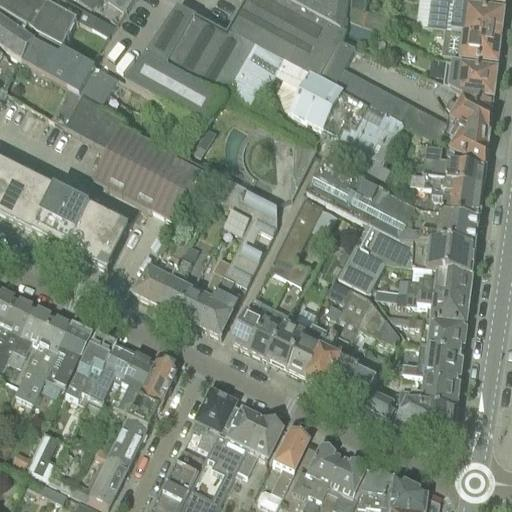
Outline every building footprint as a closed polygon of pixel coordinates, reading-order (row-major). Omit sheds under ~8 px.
[(27,0),(8,0),(0,12),(0,16),(31,35),(38,42),(63,55),(77,26),(47,10),(46,11),(27,0)] [(33,0),(40,4),(90,33),(96,23),(65,7),(55,0),(33,0)] [(68,0),(90,15),(100,0),(68,0)] [(178,14),(126,89),(205,133),(223,106),(255,55),(309,83),(320,88),(341,48),(346,38),(348,26),(350,12),(351,0),(250,0),(227,41),(178,14)] [(432,0),(432,4),(466,8),(466,4),(504,8),(505,0),(432,0)] [(428,34),(443,35),(501,42),(504,17),(465,12),(466,8),(432,4),(428,34)] [(350,12),(348,26),(362,31),(365,16),(350,12)] [(365,16),(362,31),(384,38),(389,23),(365,16)] [(96,23),(90,33),(108,43),(115,32),(96,23)] [(0,25),(0,57),(6,61),(81,104),(101,114),(115,89),(115,87),(116,86),(97,75),(63,56),(62,58),(60,61),(34,48),(32,47),(0,25)] [(351,28),(346,38),(367,48),(372,36),(351,28)] [(443,48),(441,61),(449,62),(455,63),(459,63),(478,66),(498,68),(501,42),(445,36),(443,48)] [(341,48),(320,88),(335,96),(346,76),(356,55),(341,48)] [(255,55),(224,106),(278,136),(283,127),(277,120),(254,106),(261,93),(268,98),(274,85),(281,89),(276,99),(284,118),(288,120),(371,162),(363,177),(385,188),(393,174),(385,170),(404,133),(399,130),(388,124),(377,118),(367,113),(356,107),(346,102),(335,96),(320,88),(309,83),(255,55)] [(443,91),(443,92),(463,102),(471,107),(475,109),(476,109),(483,113),(491,118),(497,76),(477,73),(458,71),(454,70),(446,69),(443,90),(443,91)] [(335,96),(346,102),(356,81),(346,76),(335,96)] [(346,102),(356,107),(367,87),(356,81),(346,102)] [(356,107),(367,113),(378,93),(367,87),(356,107)] [(377,118),(388,98),(378,93),(367,113),(377,118)] [(377,118),(388,124),(399,104),(388,98),(377,118)] [(450,108),(445,118),(452,121),(489,141),(491,118),(483,113),(476,109),(475,109),(471,107),(463,102),(458,111),(450,108)] [(81,104),(80,106),(65,135),(66,135),(108,157),(106,160),(107,161),(92,187),(136,209),(135,210),(177,231),(211,180),(121,133),(124,127),(81,104)] [(388,124),(399,130),(409,110),(399,104),(388,124)] [(409,135),(420,115),(409,110),(399,130),(404,133),(409,135)] [(449,156),(475,170),(484,176),(488,146),(489,141),(452,121),(450,125),(447,129),(420,115),(409,135),(449,156)] [(411,189),(410,197),(433,200),(432,210),(443,211),(442,219),(442,221),(442,223),(444,223),(478,227),(478,225),(484,176),(475,170),(449,156),(443,159),(427,157),(424,181),(421,178),(418,177),(413,177),(412,186),(411,189)] [(430,248),(475,254),(476,240),(478,227),(444,223),(442,223),(425,221),(423,220),(421,220),(416,216),(381,198),(380,194),(383,191),(383,188),(382,187),(329,159),(324,160),(303,200),(324,211),(366,230),(385,240),(378,253),(384,257),(428,262),(430,248)] [(293,164),(292,181),(293,182),(294,183),(295,185),(295,187),(295,188),(295,190),(295,191),(298,192),(308,172),(293,164)] [(0,216),(10,196),(19,179),(0,170),(0,216)] [(19,179),(10,196),(0,216),(0,223),(15,231),(17,229),(37,189),(19,179)] [(225,284),(200,334),(221,344),(230,326),(239,309),(264,258),(252,252),(259,236),(271,242),(272,242),(272,240),(275,235),(275,211),(262,204),(260,207),(245,199),(247,196),(230,186),(217,207),(234,215),(251,224),(254,226),(225,284)] [(37,189),(17,229),(15,231),(34,240),(55,198),(37,189)] [(73,207),(55,198),(34,240),(52,249),(73,207)] [(306,206),(283,252),(298,260),(321,213),(306,206)] [(73,207),(52,249),(70,258),(91,216),(73,207)] [(234,215),(224,235),(241,244),(251,224),(234,215)] [(322,215),(315,230),(329,238),(337,223),(322,215)] [(110,225),(102,221),(91,216),(70,258),(88,268),(110,225)] [(110,225),(88,268),(107,277),(128,235),(110,225)] [(437,277),(437,278),(472,281),(475,254),(430,248),(428,262),(384,257),(378,253),(385,240),(366,230),(360,241),(347,268),(384,272),(384,271),(437,277)] [(179,246),(172,261),(180,265),(181,264),(182,265),(188,251),(181,247),(179,246)] [(188,251),(182,265),(192,270),(199,256),(188,251)] [(283,252),(276,266),(288,272),(287,275),(291,278),(300,260),(298,260),(283,252)] [(291,278),(286,287),(302,295),(316,269),(300,260),(291,278)] [(132,300),(158,313),(180,267),(182,265),(181,264),(180,265),(172,261),(163,279),(150,273),(132,300)] [(158,313),(179,324),(194,294),(182,289),(192,270),(182,265),(180,267),(158,313)] [(270,278),(286,287),(291,278),(287,275),(288,272),(276,266),(270,278)] [(370,301),(384,272),(347,268),(338,285),(370,301)] [(409,286),(407,299),(469,306),(472,281),(437,278),(436,289),(421,288),(409,286)] [(179,324),(200,334),(225,284),(214,279),(204,299),(194,294),(179,324)] [(399,285),(398,298),(407,299),(409,286),(399,285)] [(333,287),(326,301),(344,311),(352,296),(333,287)] [(330,340),(307,387),(326,396),(344,360),(357,334),(368,313),(370,308),(370,307),(368,304),(352,296),(344,311),(330,340)] [(0,297),(0,335),(15,305),(0,297)] [(407,299),(406,312),(427,314),(426,327),(466,331),(469,306),(407,299)] [(0,380),(7,367),(33,314),(15,305),(0,335),(0,380)] [(272,315),(253,305),(247,316),(230,349),(250,359),(272,315)] [(368,313),(357,334),(376,343),(385,326),(370,308),(368,313)] [(51,323),(33,314),(7,367),(20,373),(31,350),(36,353),(51,323)] [(291,324),(270,368),(288,378),(307,341),(306,341),(316,321),(301,314),(295,326),(291,324)] [(250,359),(270,368),(291,324),(272,315),(250,359)] [(408,325),(387,322),(392,329),(407,331),(408,325)] [(36,353),(13,402),(31,411),(43,387),(44,385),(70,332),(51,323),(36,353)] [(407,331),(407,332),(421,334),(419,355),(463,360),(466,331),(408,325),(407,331)] [(385,326),(376,343),(377,344),(395,353),(399,345),(399,343),(385,326)] [(307,341),(288,378),(307,387),(330,340),(311,330),(306,341),(307,341)] [(43,387),(51,390),(64,397),(90,342),(70,332),(44,385),(43,387)] [(88,405),(114,354),(94,344),(63,406),(75,412),(81,401),(88,405)] [(326,396),(345,406),(367,362),(369,358),(359,353),(354,364),(344,360),(326,396)] [(118,394),(119,393),(134,363),(114,354),(88,405),(100,411),(111,390),(118,394)] [(393,365),(386,379),(425,383),(460,387),(463,360),(419,355),(417,375),(415,373),(402,371),(402,372),(398,372),(399,366),(393,365)] [(367,362),(345,406),(364,415),(387,368),(377,363),(376,366),(367,362)] [(116,418),(127,424),(138,402),(139,403),(154,373),(134,363),(119,393),(126,397),(116,418)] [(127,424),(124,430),(145,440),(173,383),(154,373),(139,403),(138,402),(127,424)] [(457,416),(460,387),(425,383),(423,399),(399,397),(398,407),(407,410),(407,411),(457,416)] [(209,400),(190,438),(200,443),(191,461),(204,468),(205,466),(208,460),(216,444),(223,430),(232,413),(232,412),(209,400)] [(376,400),(368,417),(390,427),(390,426),(398,410),(376,400)] [(445,454),(446,452),(452,450),(453,450),(457,416),(407,411),(397,431),(445,454)] [(189,498),(181,511),(218,511),(234,478),(261,426),(246,418),(242,418),(239,417),(232,413),(223,430),(216,444),(208,460),(205,466),(212,469),(209,476),(222,483),(209,508),(189,498)] [(261,426),(234,478),(246,484),(255,465),(264,470),(272,454),(281,436),(261,426)] [(124,430),(105,469),(126,479),(145,440),(124,430)] [(260,499),(256,506),(257,510),(261,511),(277,511),(293,482),(292,482),(298,467),(307,449),(286,439),(277,457),(270,471),(280,476),(271,496),(269,500),(264,498),(260,499)] [(25,479),(47,489),(54,473),(46,470),(56,449),(42,442),(31,466),(25,479)] [(1,449),(0,450),(0,462),(4,464),(10,453),(1,449)] [(306,505),(302,511),(317,511),(340,466),(328,460),(329,459),(317,453),(309,472),(305,481),(298,478),(290,497),(306,505)] [(9,471),(25,479),(31,466),(15,459),(9,471)] [(317,511),(352,511),(355,508),(352,507),(357,495),(366,477),(345,466),(344,468),(340,466),(317,511)] [(109,511),(126,479),(105,469),(86,509),(92,511),(109,511)] [(152,511),(181,511),(196,484),(173,472),(152,511)] [(48,490),(67,499),(73,487),(54,478),(48,490)] [(392,489),(370,479),(359,502),(362,503),(389,507),(392,489)] [(73,487),(67,499),(85,507),(90,495),(73,487)] [(438,511),(439,511),(392,489),(389,507),(362,503),(357,511),(438,511)] [(37,501),(48,507),(53,498),(41,492),(37,501)] [(53,498),(48,507),(58,511),(60,511),(65,504),(53,498)]
